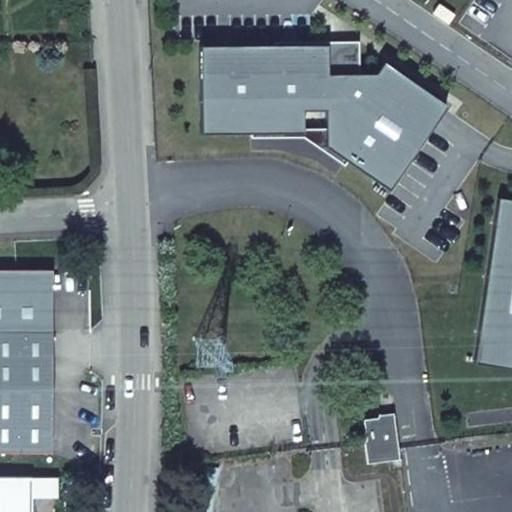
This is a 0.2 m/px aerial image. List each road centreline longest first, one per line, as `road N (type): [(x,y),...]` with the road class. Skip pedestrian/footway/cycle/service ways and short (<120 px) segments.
road 1 (residential): [(130,511),(129,217)]
road 2 (residential): [(129,217),(126,0)]
road 3 (unknown): [(511,158),(476,147),(460,152),(401,237)]
road 4 (residential): [(129,217),(0,221)]
